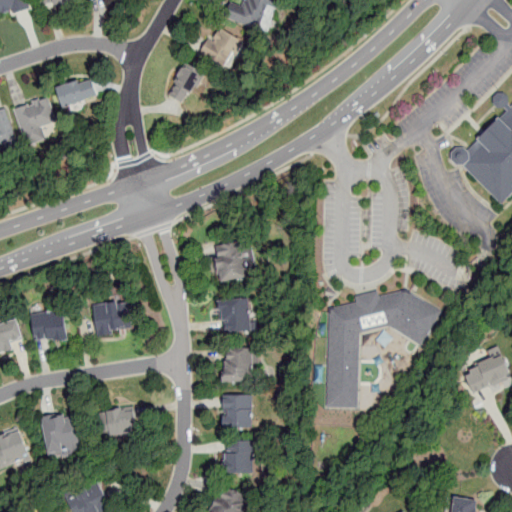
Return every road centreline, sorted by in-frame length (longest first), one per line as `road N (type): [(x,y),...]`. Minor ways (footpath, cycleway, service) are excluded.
road 1 (primary): [(0,270),(215,197),(277,166),(415,69),(480,0)]
road 2 (primary): [(426,0),(381,45),(260,133),(148,186),(0,235)]
road 3 (residential): [(148,186),(184,361),(186,454),(163,511)]
road 4 (residential): [(148,186),(128,121),(130,90),(138,58),(173,0)]
road 5 (residential): [(184,361),(32,382),(0,395)]
road 6 (residential): [(0,67),(81,43),(138,58)]
